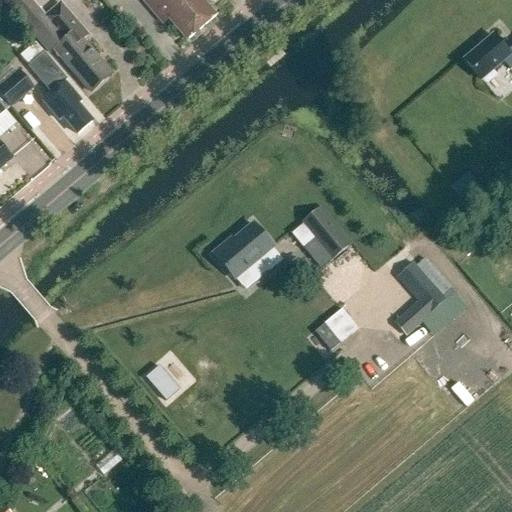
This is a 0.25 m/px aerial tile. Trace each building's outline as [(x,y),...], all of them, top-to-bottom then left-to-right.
[(53,50),(90,93),(111,75),(82,41),(87,37),(60,5),(45,18),(29,0),(2,0),(49,54),(53,50)] [(168,20),(186,42),(215,18),(202,2),(205,0),(204,0),(140,0),(162,25),(168,20)] [(481,82),(503,63),(510,72),(511,69),(511,49),(507,54),(492,37),(463,61),(481,82)] [(63,119),(77,136),(92,124),(77,107),(81,103),(64,84),(66,82),(43,56),(27,70),(50,96),(42,102),(59,122),(63,119)] [(0,85),(0,97),(9,108),(32,89),(17,71),(0,85)] [(0,169),(11,161),(0,148),(0,169)] [(466,176),(451,189),(463,203),(478,190),(466,176)] [(302,223),(333,261),(348,248),(317,211),(302,223)] [(213,256),(234,280),(272,248),(253,226),(229,246),(227,244),(213,256)] [(445,302),(434,290),(412,266),(397,279),(419,304),(396,324),(406,336),(445,302)] [(324,326),(314,334),(330,353),(340,345),(324,326)] [(159,367),(145,379),(165,403),(179,391),(159,367)]
